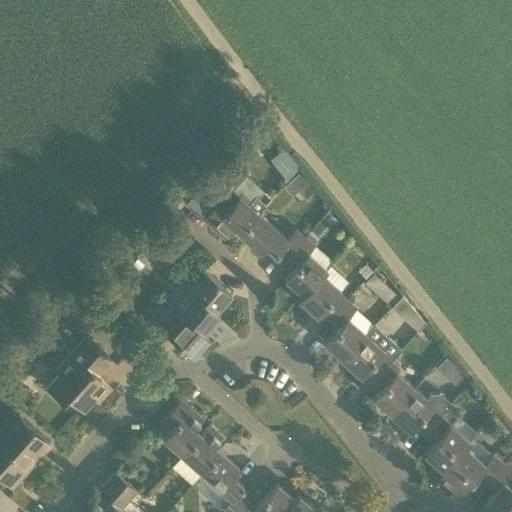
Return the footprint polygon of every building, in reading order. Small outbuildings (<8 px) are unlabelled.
[(248,203),(238,194),(229,204),(220,196),(202,216),(224,236),(233,226),(240,232),(258,212),(264,204),(255,196),(248,203)] [(287,237),(258,212),(240,232),(260,250),(266,242),(276,251),(278,249),(287,256),(305,236),(295,227),(287,237)] [(152,256),(171,238),(162,229),(143,247),(152,256)] [(322,272),(326,268),(308,252),(314,244),(305,236),(287,256),(296,264),(284,277),(302,293),(303,293),(322,272)] [(161,266),(180,247),(171,238),(152,256),(161,266)] [(231,292),(205,269),(189,288),(193,292),(193,291),(215,310),(215,309),(231,292)] [(347,299),(338,291),(340,288),(322,272),(303,293),(302,293),(298,297),(317,314),(320,312),(328,319),(347,299)] [(372,272),(363,281),(372,289),(380,279),(372,272)] [(193,291),(193,292),(178,310),(182,313),(203,332),(204,331),(219,313),(215,309),(215,310),(193,291)] [(343,358),(366,332),(347,316),(356,307),(347,299),(328,319),(337,327),(324,342),(343,358)] [(182,313),(178,310),(172,304),(157,322),(148,332),(168,350),(176,341),(191,355),(208,335),(204,331),(203,332),(182,313)] [(416,311),(408,321),(416,328),(424,319),(416,311)] [(372,380),(391,359),(382,351),(384,348),(366,332),(343,358),(361,374),(363,372),(372,380)] [(95,397),(90,392),(103,378),(94,370),(108,355),(84,334),(54,368),(61,374),(48,388),(62,400),(66,395),(83,410),(95,397)] [(391,412),(415,386),(396,370),(399,367),(391,359),(372,380),(381,387),(373,396),(391,412)] [(453,367),(446,375),(455,383),(462,375),(453,367)] [(6,370),(0,377),(0,383),(8,391),(17,380),(6,370)] [(427,398),(415,386),(391,412),(410,429),(414,425),(422,433),(440,413),(450,402),(440,393),(430,394),(427,398)] [(200,433),(199,432),(193,427),(202,417),(180,397),(162,418),(171,426),(162,436),(182,453),(200,433)] [(443,469),(465,444),(470,440),(440,413),(422,433),(432,441),(423,451),(443,469)] [(35,459),(49,443),(18,414),(0,434),(0,473),(8,481),(31,456),(35,459)] [(201,471),(219,450),(213,444),(221,434),(208,422),(199,432),(200,433),(182,453),(201,471)] [(484,462),(465,444),(443,469),(439,473),(459,492),(476,473),(486,481),(503,462),(492,452),(484,462)] [(227,511),(232,511),(249,494),(241,486),(243,483),(233,475),(239,467),(219,450),(201,471),(230,496),(221,506),(227,511)] [(511,451),(503,462),(509,468),(511,464),(511,451)] [(511,483),(511,470),(509,468),(503,462),(486,481),(495,489),(485,500),(498,511),(511,511),(511,487),(510,486),(511,483)] [(115,470),(107,479),(127,497),(135,488),(118,472),(115,470)] [(126,511),(119,505),(127,497),(107,479),(87,501),(97,510),(95,511),(126,511)] [(281,511),(294,498),(276,481),(258,502),(249,494),(232,511),(249,511),(254,508),(258,511),(281,511)] [(313,511),(316,509),(298,493),(294,498),(281,511),(313,511)]
